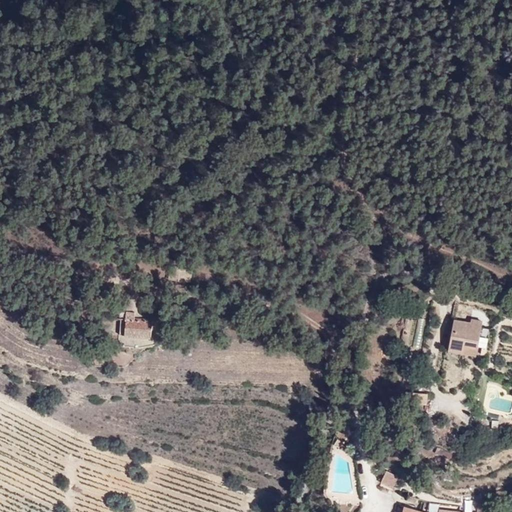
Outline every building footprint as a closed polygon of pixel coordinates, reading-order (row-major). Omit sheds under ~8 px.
[(144,319),(144,308),(127,306),(123,334),(149,337),(151,320),(144,319)] [(493,356),(499,318),(455,317),(449,352),(493,356)] [(428,410),(428,393),(413,394),(414,411),(428,410)] [(379,484),(392,490),(398,476),(386,470),(379,484)] [(503,511),(503,507),(407,493),(402,511),(503,511)]
